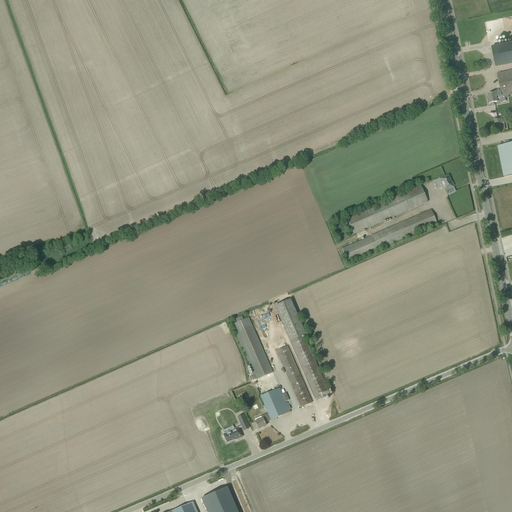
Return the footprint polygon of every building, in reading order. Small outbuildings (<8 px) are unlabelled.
[(511,44),(511,43),(491,47),(493,53),(495,66),(511,63),(511,44)] [(511,94),(511,70),(497,74),(500,89),(502,97),(511,94)] [(488,94),(488,97),(487,98),(488,103),(489,102),(489,103),(490,103),(490,104),(495,103),(495,102),(498,102),(497,98),(502,97),(500,89),(494,90),(495,93),(488,94)] [(500,119),(494,120),(496,128),(505,126),(504,122),(503,122),(502,119),(500,119)] [(511,144),(499,147),(505,177),(511,175),(511,144)] [(445,175),(438,178),(444,191),(448,190),(448,189),(454,186),(452,182),(451,183),(448,175),(445,177),(445,175)] [(427,202),(420,186),(347,218),(354,234),(427,202)] [(342,249),(348,262),(437,224),(431,210),(373,235),(374,236),(342,249)] [(236,319),(237,323),(232,325),(254,375),(249,377),(251,381),(255,379),(256,380),(273,373),(249,318),(243,320),(242,317),(236,319)] [(291,341),(316,401),(329,395),(304,335),(291,341)] [(276,351),(299,403),(301,407),(312,403),(287,346),(276,351)] [(267,413),(271,420),(290,412),(290,410),(289,411),(289,410),(291,409),(289,406),(287,407),(279,388),(260,397),(267,413)] [(258,429),(266,426),(265,423),(271,420),(267,413),(261,416),(262,419),(255,422),(258,429)] [(237,417),(241,426),(247,423),(243,415),(237,417)] [(231,431),(223,435),(226,443),(234,439),(235,440),(242,437),(239,428),(232,432),(231,431)] [(37,508),(38,511),(56,511),(52,502),(37,508)] [(196,511),(193,502),(169,511),(196,511)]
